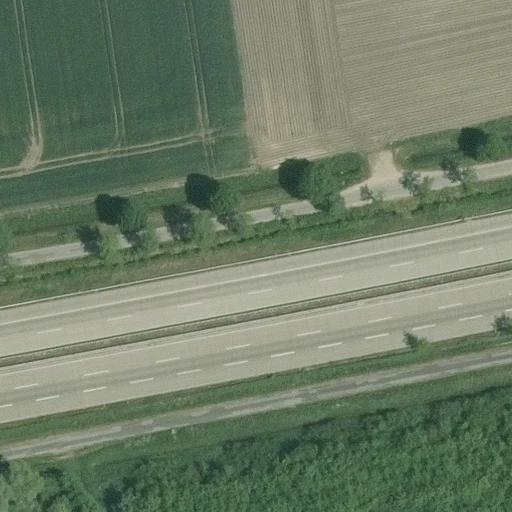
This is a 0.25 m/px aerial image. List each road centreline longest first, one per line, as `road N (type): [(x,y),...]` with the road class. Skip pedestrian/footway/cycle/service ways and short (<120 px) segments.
road 1 (motorway): [(0,401),(511,297)]
road 2 (residential): [(0,457),(511,357)]
road 3 (motorway): [(511,233),(0,331)]
road 4 (residential): [(511,169),(0,262)]
